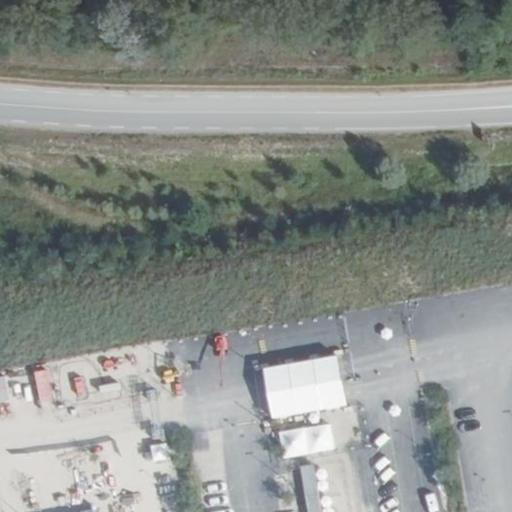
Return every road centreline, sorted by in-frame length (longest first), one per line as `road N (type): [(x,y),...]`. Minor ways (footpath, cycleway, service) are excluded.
road 1 (tertiary): [(485,109),(194,114),(0,106)]
road 2 (unknown): [(392,383),(412,511)]
